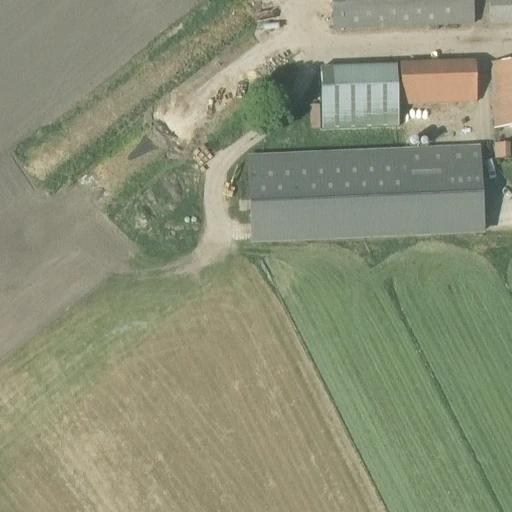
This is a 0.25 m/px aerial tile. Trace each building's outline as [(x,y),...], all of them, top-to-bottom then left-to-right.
[(329,0),(331,32),(472,26),(471,0),(329,0)] [(511,0),(487,0),(488,26),(511,25),(511,0)] [(400,106),(475,104),(473,62),(397,64),(400,106)] [(511,63),(489,64),(491,130),(511,128),(511,63)] [(320,128),(397,124),(394,64),(317,68),(320,128)] [(511,145),(501,146),(502,160),(511,159),(511,145)] [(249,244),(482,235),(478,149),(246,159),(249,244)]
